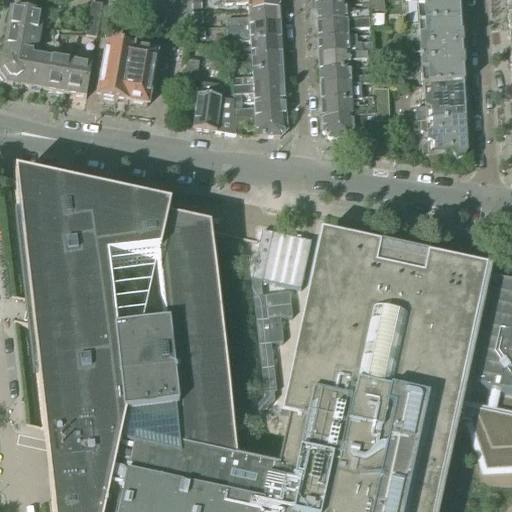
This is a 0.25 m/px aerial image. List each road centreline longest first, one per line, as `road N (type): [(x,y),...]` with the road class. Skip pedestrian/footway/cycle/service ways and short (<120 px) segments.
road 1 (residential): [(305,176),(0,131)]
road 2 (residential): [(492,203),(477,0)]
road 3 (residential): [(492,203),(305,176)]
road 4 (residential): [(305,176),(295,0)]
